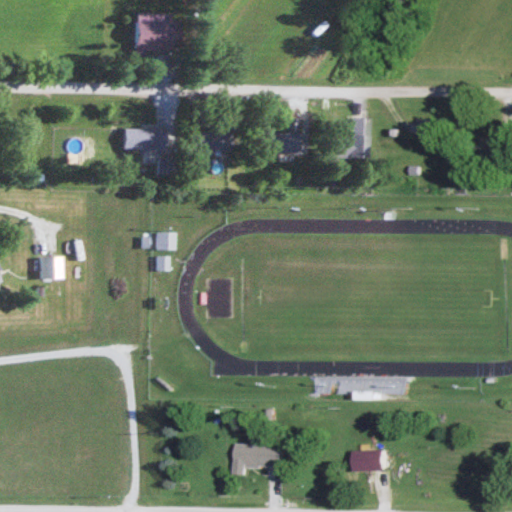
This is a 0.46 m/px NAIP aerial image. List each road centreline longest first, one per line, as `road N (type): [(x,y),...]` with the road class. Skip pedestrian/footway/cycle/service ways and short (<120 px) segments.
road 1 (residential): [(511,87),(0,83)]
road 2 (residential): [(132,511),(136,403),(124,355),(101,345),(0,357)]
